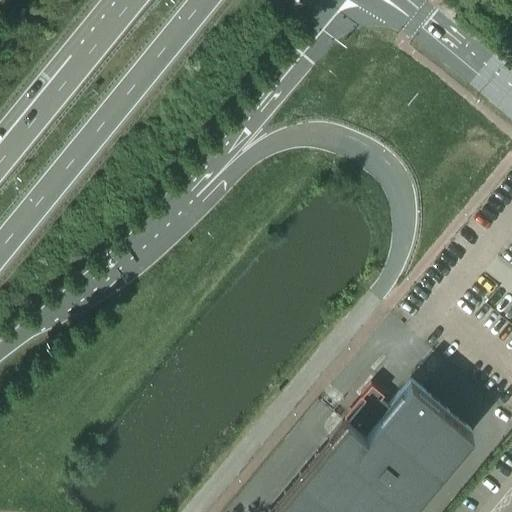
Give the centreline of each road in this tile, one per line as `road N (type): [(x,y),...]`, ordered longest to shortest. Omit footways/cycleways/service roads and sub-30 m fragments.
road 1 (primary): [(185,188),(295,135),(332,136),(357,148),(387,172),(401,199),(395,262),(366,306)]
road 2 (primary): [(0,248),(204,0)]
road 3 (unclassified): [(366,306),(196,511)]
road 4 (primary): [(185,188),(346,0)]
road 5 (primary): [(0,350),(114,260),(185,188)]
road 6 (tertiary): [(511,103),(383,0)]
road 7 (primary): [(80,63),(0,161)]
